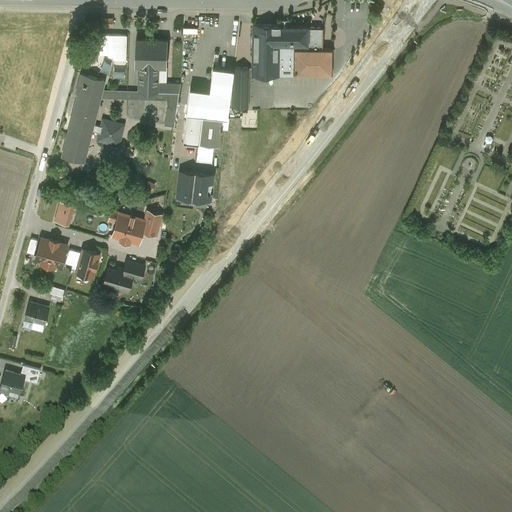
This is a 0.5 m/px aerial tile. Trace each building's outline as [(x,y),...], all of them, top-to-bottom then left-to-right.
[(280,24),(272,24),(261,24),(253,23),(252,72),(279,73),(279,75),(295,75),(295,73),(331,73),(332,49),(323,48),(308,48),(308,27),(308,26),(289,26),(289,21),(280,21),(280,24)] [(323,27),(308,27),(308,48),(323,48),(323,27)] [(113,58),(129,58),(130,33),(114,33),(113,58)] [(167,39),(136,38),(135,65),(139,65),(138,91),(159,91),(173,92),(173,98),(167,98),(167,99),(169,99),(165,124),(174,125),(181,82),(159,81),(159,66),(167,66),(167,39)] [(190,87),(187,112),(202,114),(223,116),(228,117),(234,69),(213,66),(210,90),(190,87)] [(249,67),(235,67),(234,88),(232,88),(232,107),(248,107),(249,67)] [(104,78),(81,73),(76,93),(79,93),(63,155),(83,160),(91,130),(93,124),(104,78)] [(202,114),(187,112),(184,142),(198,143),(202,114)] [(223,116),(202,114),(198,143),(219,146),(221,130),(222,130),(223,128),(222,128),(223,116)] [(102,126),(93,124),(91,130),(100,133),(99,139),(118,144),(123,124),(104,120),(102,126)] [(206,160),(196,159),(195,172),(205,173),(206,160)] [(195,172),(182,170),(180,172),(178,193),(179,195),(184,196),(186,194),(186,192),(194,193),(193,197),(194,197),(196,183),(204,184),(205,173),(195,172)] [(71,204),(61,202),(56,220),(66,223),(71,204)] [(162,214),(147,210),(145,219),(146,219),(143,227),(157,231),(162,214)] [(145,219),(127,214),(125,218),(118,216),(113,234),(121,237),(121,238),(130,241),(130,240),(139,242),(143,227),(146,219),(145,219)] [(51,240),(42,237),(35,259),(48,263),(55,240),(51,239),(51,240)] [(55,240),(48,263),(61,267),(67,245),(58,242),(58,241),(55,240)] [(83,249),(77,271),(93,276),(99,254),(83,249)] [(124,271),(109,266),(104,281),(113,284),(112,287),(120,290),(120,289),(128,291),(132,275),(141,278),(145,265),(127,260),(124,271)] [(64,289),(47,283),(45,290),(52,293),(62,295),(64,289)] [(62,295),(52,293),(51,298),(61,301),(62,295)] [(49,306),(30,301),(25,318),(44,323),(49,306)] [(41,368),(23,364),(21,373),(25,374),(24,378),(37,382),(41,368)] [(21,373),(6,369),(0,390),(8,392),(9,388),(20,391),(24,378),(25,374),(21,373)]
